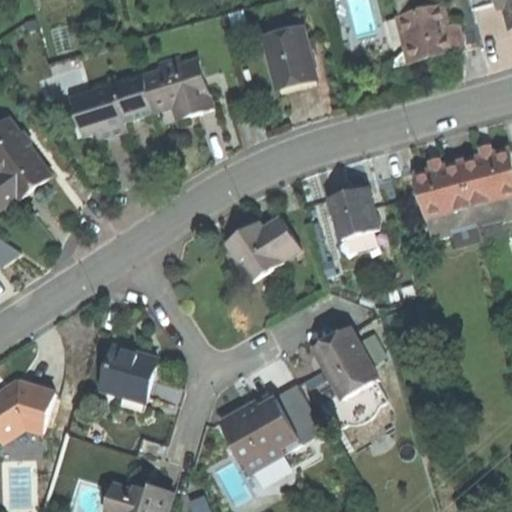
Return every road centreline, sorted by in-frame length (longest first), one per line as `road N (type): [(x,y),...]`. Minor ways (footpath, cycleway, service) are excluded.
road 1 (residential): [(511,92),(290,157),(131,247)]
road 2 (residential): [(131,247),(0,332)]
road 3 (residential): [(131,247),(210,373)]
